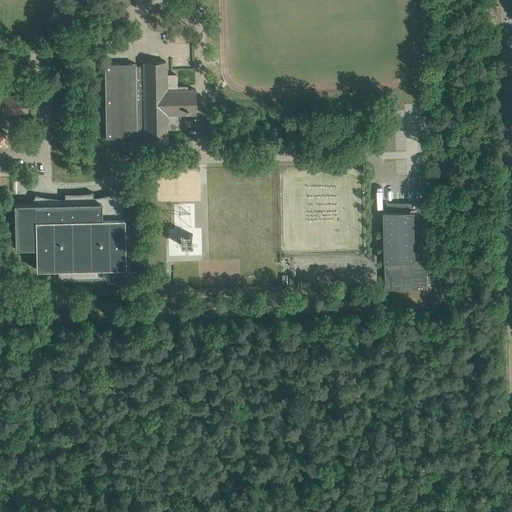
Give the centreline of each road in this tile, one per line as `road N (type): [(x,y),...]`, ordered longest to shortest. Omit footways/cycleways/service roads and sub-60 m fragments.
road 1 (unclassified): [(511,221),(506,0)]
road 2 (unclassified): [(201,145),(200,0)]
